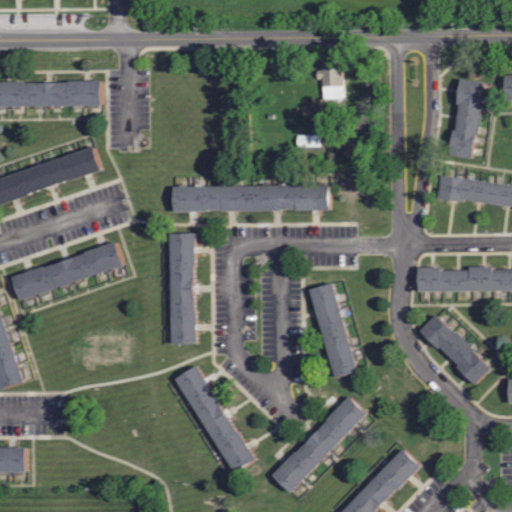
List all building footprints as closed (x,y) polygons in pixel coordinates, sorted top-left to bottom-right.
[(323,98),(322,78),(317,78),(317,70),(321,70),(320,62),(343,61),(345,97),(323,98)] [(473,157),(449,153),(453,129),(455,129),(459,103),(457,103),(461,77),(484,81),(473,157)] [(0,104),(0,80),(69,80),(69,79),(102,78),(102,104),(0,104)] [(323,104),(305,104),(305,117),(324,116),(323,104)] [(0,177),(97,145),(105,168),(0,204),(0,177)] [(511,204),(464,198),(463,201),(439,197),(442,173),(511,183),(511,204)] [(175,211),(174,185),(329,184),(330,209),(297,209),(297,208),(282,208),(282,210),(223,210),(223,208),(208,208),(208,210),(175,211)] [(173,232),(198,232),(199,265),(197,265),(198,309),(199,309),(199,342),(175,343),(173,232)] [(14,275),(118,239),(127,263),(22,299),(14,275)] [(420,266),(420,290),(511,288),(511,268),(494,268),(494,264),(471,265),(471,268),(443,269),(443,266),(420,266)] [(335,377),(310,287),(333,281),(358,370),(335,377)] [(1,388),(0,384),(0,307),(25,380),(1,388)] [(438,312),(493,366),(477,383),(459,365),(460,363),(442,345),(440,348),(421,329),(438,312)] [(235,472),(175,378),(197,364),(215,392),(214,393),(237,431),(239,430),(256,458),(235,472)] [(275,474),(352,395),(370,412),(293,492),(275,474)] [(0,471),(0,446),(27,446),(27,471),(0,471)] [(341,511),(405,447),(423,464),(376,511),(341,511)]
